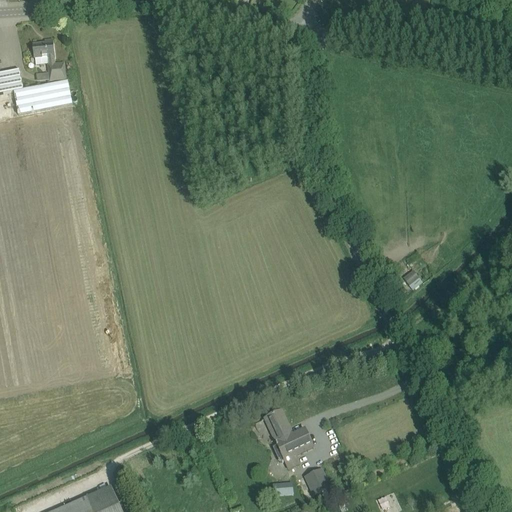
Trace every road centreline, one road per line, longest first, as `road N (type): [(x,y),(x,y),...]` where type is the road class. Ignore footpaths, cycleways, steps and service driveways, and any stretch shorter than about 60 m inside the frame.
road 1 (tertiary): [(485,511),(310,162),(312,32)]
road 2 (tertiary): [(303,29),(151,3),(0,13)]
road 3 (tertiary): [(511,75),(312,32)]
